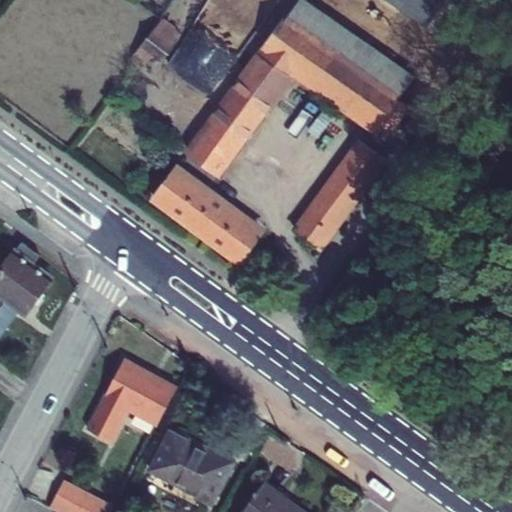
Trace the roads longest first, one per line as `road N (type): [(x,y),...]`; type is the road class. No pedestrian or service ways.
road 1 (secondary): [(510,511),(139,241)]
road 2 (secondary): [(124,261),(466,511)]
road 3 (residential): [(124,261),(0,485)]
road 4 (secondary): [(139,241),(0,139)]
road 5 (secondary): [(0,170),(124,261)]
